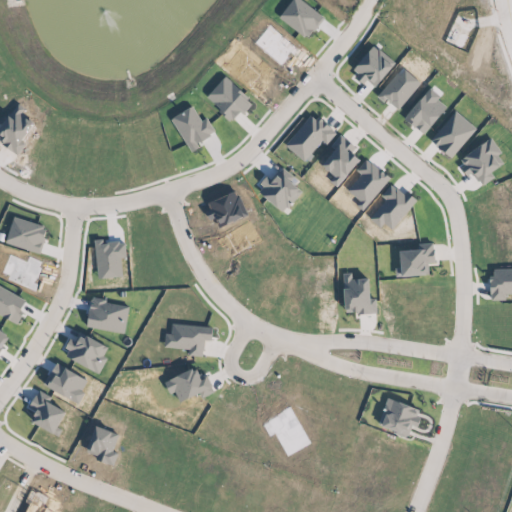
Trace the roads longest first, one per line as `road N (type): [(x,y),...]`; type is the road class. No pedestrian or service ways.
road 1 (residential): [(413,511),(434,461),(460,349),(455,214),(436,182),(313,80)]
road 2 (residential): [(0,177),(71,205),(137,199),(202,179),(267,132),(369,0)]
road 3 (residential): [(511,355),(383,338),(322,342),(343,358),(511,391)]
road 4 (residential): [(322,342),(246,321),(217,294),(167,191)]
road 5 (residential): [(71,205),(67,269),(53,312),(0,395)]
road 6 (residential): [(0,440),(159,511)]
road 7 (residential): [(246,321),(229,366),(242,377),(258,369),(275,332)]
